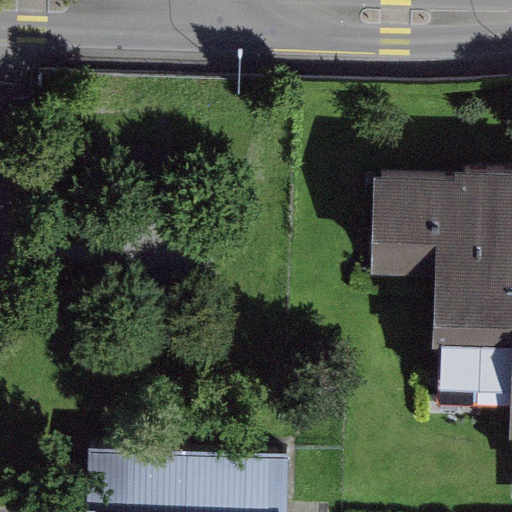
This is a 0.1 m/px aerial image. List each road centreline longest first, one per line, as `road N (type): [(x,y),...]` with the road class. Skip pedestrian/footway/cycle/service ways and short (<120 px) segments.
road 1 (unclassified): [(0,290),(15,181),(4,1)]
road 2 (tertiary): [(235,9),(511,18)]
road 3 (tertiary): [(4,1),(235,9)]
